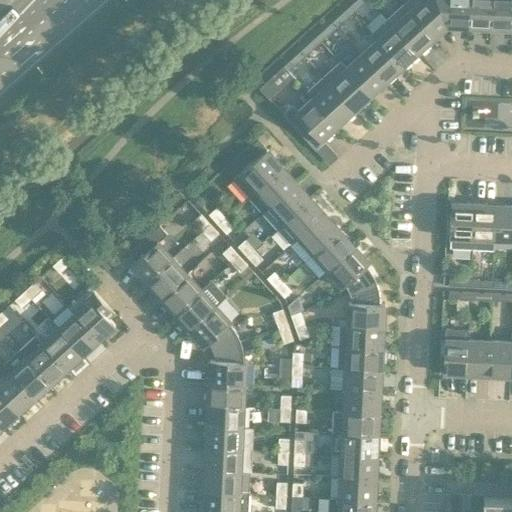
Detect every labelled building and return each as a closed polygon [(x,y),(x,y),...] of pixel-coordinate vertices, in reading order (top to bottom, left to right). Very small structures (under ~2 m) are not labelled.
[(366,0),(356,0),(348,8),(352,13),(366,0)] [(447,27),(448,0),(407,0),(403,4),(434,38),(447,27)] [(448,0),(447,27),(456,27),(459,30),(468,31),(469,0),(448,0)] [(469,0),(468,31),(478,31),(480,29),(490,29),(491,0),(469,0)] [(511,0),(491,0),(490,29),(511,30),(511,0)] [(403,4),(387,19),(420,55),(427,48),(427,45),(434,38),(403,4)] [(352,13),(348,8),(332,22),(336,27),(352,13)] [(370,34),(376,40),(377,39),(402,67),(409,61),(413,61),(420,55),(387,19),(370,34)] [(336,27),(332,22),(316,37),(320,42),(336,27)] [(316,37),(300,51),(304,56),(320,42),(316,37)] [(376,40),(360,54),(388,84),(395,77),(395,74),(402,67),(377,39),(376,40)] [(304,56),(300,51),(284,66),(289,71),(304,56)] [(360,54),(346,67),(344,68),(370,96),(377,90),(381,90),(388,84),(360,54)] [(340,61),(323,77),(356,113),(363,106),(363,103),(370,96),(344,68),(346,67),(340,61)] [(306,92),(311,98),(312,97),(338,126),(346,119),(349,119),(356,113),(323,77),(306,92)] [(270,78),(259,88),(268,98),(278,88),(270,78)] [(331,132),(338,126),(312,97),(311,98),(298,110),(292,105),(282,114),(315,150),(331,135),(331,132)] [(258,139),(249,148),(257,157),(266,149),(258,139)] [(255,190),(282,166),(266,149),(257,157),(240,173),(255,190)] [(255,190),(270,206),(296,182),(282,166),(255,190)] [(296,182),(270,206),(284,222),(311,198),(296,182)] [(284,222),(299,238),(325,214),(311,198),(284,222)] [(450,246),(472,247),(474,203),(461,203),(461,205),(452,205),(451,220),(446,220),(445,235),(450,235),(450,246)] [(496,205),(474,203),(472,247),(494,248),(494,240),(496,205)] [(494,240),(511,240),(511,205),(496,205),(494,240)] [(209,214),(218,224),(225,217),(216,207),(209,214)] [(193,221),(202,230),(209,224),(201,214),(193,221)] [(313,254),(340,230),(325,214),(299,238),(313,254)] [(234,227),(225,217),(218,224),(226,233),(234,227)] [(102,234),(110,227),(103,219),(95,226),(102,234)] [(209,224),(202,230),(211,240),(218,233),(209,224)] [(130,265),(146,282),(172,257),(158,242),(167,234),(159,225),(129,252),(136,260),(130,265)] [(313,254),(328,270),(354,246),(340,230),(313,254)] [(238,246),(247,256),(254,249),(245,239),(238,246)] [(222,253),(231,262),(238,256),(230,246),(222,253)] [(343,287),(345,285),(346,287),(347,289),(348,291),(349,293),(376,283),(375,279),(373,276),(371,272),(369,269),(366,266),(370,262),(354,246),(328,270),(343,287)] [(263,259),(254,249),(247,256),(255,265),(263,259)] [(247,265),(238,256),(231,262),(240,272),(247,265)] [(62,257),(53,265),(59,273),(69,264),(62,257)] [(187,273),(172,257),(146,282),(160,298),(187,273)] [(267,278),(276,288),(283,281),(274,271),(267,278)] [(160,298),(175,314),(201,289),(187,273),(160,298)] [(292,291),(283,281),(276,288),(284,297),(292,291)] [(34,282),(24,291),(31,298),(41,289),(34,282)] [(348,302),(347,325),(383,326),(384,304),(380,303),(380,299),(379,295),(379,291),(378,287),(376,283),(349,293),(350,295),(350,297),(351,300),(351,302),(348,302)] [(68,307),(74,313),(98,340),(115,325),(109,318),(115,313),(93,289),(86,295),(84,292),(68,307)] [(216,305),(201,289),(175,314),(189,330),(216,305)] [(21,307),(31,298),(24,291),(15,300),(21,307)] [(288,305),(291,314),(303,309),(298,296),(288,305)] [(8,305),(2,311),(6,316),(9,318),(15,326),(22,320),(8,305)] [(231,322),(216,305),(189,330),(204,346),(208,343),(210,345),(211,347),(212,349),(213,351),(240,341),(238,337),(236,334),(234,330),(232,327),(229,324),(231,322)] [(273,312),(278,328),(288,324),(282,309),(273,312)] [(2,311),(0,312),(0,326),(9,318),(6,316),(2,311)] [(291,315),(295,327),(305,324),(300,312),(291,315)] [(82,355),(98,340),(74,313),(58,328),(82,355)] [(288,324),(278,328),(284,343),(293,340),(288,324)] [(309,336),(305,324),(295,327),(300,340),(309,336)] [(339,324),(338,346),(382,348),(383,326),(347,325),(339,324)] [(42,342),(66,369),(82,355),(58,328),(42,342)] [(466,374),(468,339),(445,338),(445,341),(440,341),(440,355),(444,355),(444,373),(466,374)] [(466,374),(488,375),(490,340),(468,339),(466,374)] [(488,375),(510,377),(511,341),(490,340),(488,375)] [(210,360),(208,383),(244,384),(245,362),(243,361),(243,357),(243,353),(242,349),(241,345),(240,341),(213,351),(214,353),(214,355),(214,358),(214,360),(210,360)] [(50,384),(66,369),(42,342),(26,357),(50,384)] [(337,367),(345,368),(381,370),(382,348),(338,346),(337,367)] [(293,352),(292,365),(302,366),(303,353),(293,352)] [(10,372),(34,398),(50,384),(26,357),(10,372)] [(302,366),(292,365),(291,378),(302,379),(302,366)] [(277,366),(277,382),(289,383),(290,367),(277,366)] [(345,368),(344,389),(380,391),(381,370),(345,368)] [(0,393),(18,413),(34,398),(10,372),(0,380),(0,393)] [(208,383),(207,404),(243,406),(244,384),(208,383)] [(344,389),(343,411),(379,413),(380,391),(344,389)] [(0,425),(2,427),(18,413),(0,393),(0,425)] [(281,395),(280,408),(290,408),(291,395),(281,395)] [(297,396),(296,409),(306,409),(307,396),(297,396)] [(207,404),(206,426),(242,428),(243,406),(207,404)] [(290,421),(290,408),(280,408),(279,421),(290,421)] [(305,422),(306,409),(296,409),(295,422),(305,422)] [(343,411),(342,433),(378,434),(379,413),(343,411)] [(206,426),(205,447),(251,450),(252,428),(242,428),(206,426)] [(342,433),(341,454),(377,456),(378,434),(342,433)] [(279,438),(278,451),(288,452),(289,438),(279,438)] [(295,439),(294,452),(304,452),(305,439),(295,439)] [(204,469),(240,471),(250,471),(251,450),(205,447),(204,469)] [(287,464),(288,452),(278,451),(277,464),(287,464)] [(303,465),(304,452),(294,452),(293,465),(303,465)] [(341,454),(340,476),(376,478),(377,456),(341,454)] [(204,469),(203,491),(239,493),(240,471),(204,469)] [(340,476),(339,498),(375,500),(376,478),(340,476)] [(276,482),(276,495),(286,495),(287,482),(276,482)] [(292,483),(292,496),(302,496),(302,483),(292,483)] [(203,491),(202,511),(238,511),(239,493),(203,491)] [(285,508),(286,495),(276,495),(275,508),(285,508)] [(301,509),(302,496),(292,496),(291,509),(301,509)] [(511,511),(511,498),(483,497),(483,511),(511,511)] [(339,498),(338,511),(374,511),(375,500),(339,498)]
